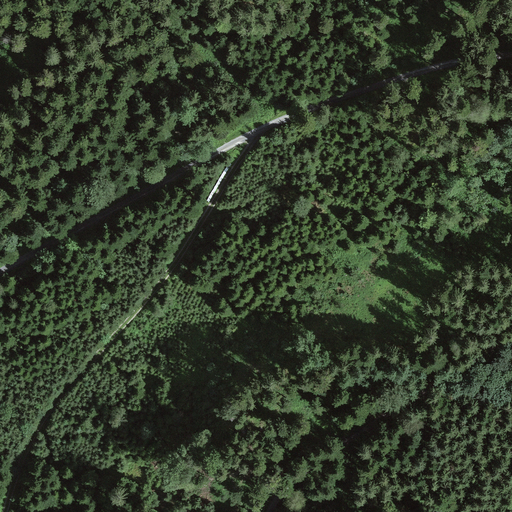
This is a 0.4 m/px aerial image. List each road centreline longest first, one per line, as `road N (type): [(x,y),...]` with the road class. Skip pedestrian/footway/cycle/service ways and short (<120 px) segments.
road 1 (track): [(0,272),(258,132),(405,82),(511,57)]
road 2 (track): [(4,511),(52,406),(190,242),(258,132)]
road 3 (track): [(278,511),(334,455),(511,341)]
